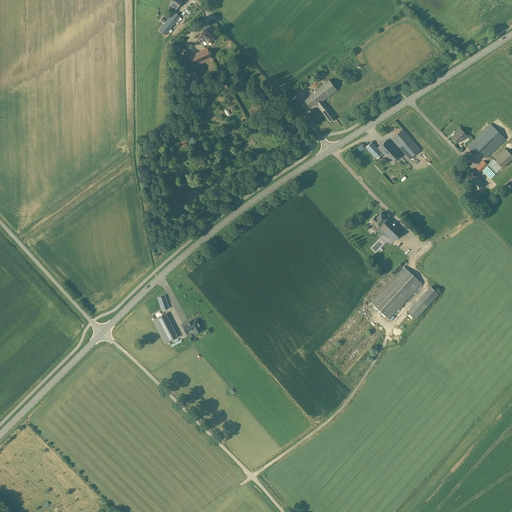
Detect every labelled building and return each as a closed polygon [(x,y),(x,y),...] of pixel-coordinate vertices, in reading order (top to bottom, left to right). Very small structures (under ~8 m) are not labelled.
[(173,0),(170,4),(171,5),(168,7),(174,12),(159,30),(166,35),(181,17),(175,12),(182,3),(179,0),(173,0)] [(207,28),(199,34),(196,38),(204,47),(213,38),(208,32),(210,31),(207,28)] [(211,59),(207,49),(186,59),(190,68),(211,59)] [(200,81),(195,71),(191,73),(196,83),(200,81)] [(309,95),(310,97),(305,101),(310,108),(315,104),(330,123),(336,119),(326,106),(327,106),(323,101),(338,91),(329,80),(309,95)] [(475,155),(479,151),(486,159),(506,139),(490,124),(467,147),(475,155)] [(461,141),(462,142),(468,136),(459,128),(454,133),(455,134),(452,137),(458,143),(461,141)] [(403,129),(392,139),(410,160),(421,150),(403,129)] [(377,160),(384,153),(393,163),(400,156),(386,140),(378,148),(372,142),(366,148),(377,160)] [(363,143),(357,146),(360,152),(366,148),(363,143)] [(511,159),(511,155),(505,148),(494,160),(493,159),(488,165),(496,173),(502,168),(503,169),(511,159)] [(367,156),(359,164),(362,167),(363,166),(366,169),(375,161),(372,158),(370,160),(367,156)] [(476,168),(480,172),(487,165),(483,161),(476,168)] [(464,184),(466,182),(468,185),(476,193),(485,184),(477,176),(473,171),(463,180),(462,182),(464,184)] [(379,228),(379,227),(394,242),(403,232),(388,217),(387,219),(381,213),(376,217),(375,216),(371,220),(379,228)] [(389,320),(423,284),(404,266),(370,303),(389,320)] [(433,286),(410,312),(418,319),(441,293),(433,286)] [(169,309),(165,295),(158,298),(162,311),(169,309)] [(165,314),(153,321),(166,344),(178,337),(165,314)] [(184,326),(188,334),(194,331),(201,327),(200,325),(201,325),(199,322),(199,323),(197,319),(193,321),(193,320),(187,324),(184,326)]
